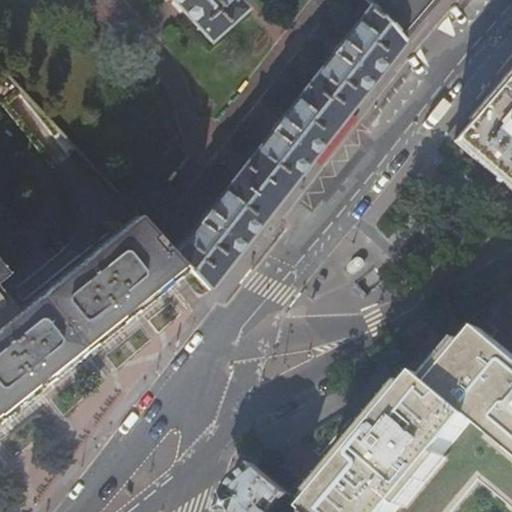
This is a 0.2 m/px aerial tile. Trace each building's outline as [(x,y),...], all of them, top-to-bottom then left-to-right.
[(172,0),(184,13),(211,43),(247,12),(236,0),(172,0)] [(363,0),(356,15),(361,20),(241,169),(173,255),(186,269),(209,288),(228,263),(230,261),(280,197),(301,170),(334,128),(377,74),(403,40),(366,0),(363,0)] [(438,0),(366,0),(403,40),(427,13),(438,0)] [(511,73),(482,107),(474,101),(462,115),(446,136),(511,192),(511,191),(511,73)] [(0,413),(60,364),(85,343),(130,308),(166,277),(175,271),(177,269),(181,274),(186,269),(173,255),(137,217),(122,231),(19,317),(0,331),(0,413)] [(0,331),(19,317),(0,293),(0,331)] [(449,370),(436,385),(511,448),(511,353),(483,329),(479,334),(449,370)] [(511,511),(511,448),(436,385),(424,375),(384,423),(373,436),(356,423),(313,475),(294,498),(309,511),(511,511)] [(233,489),(225,511),(309,511),(294,498),(255,466),(246,474),(242,477),(240,478),(238,481),(236,483),(235,485),(234,487),(233,489)]
